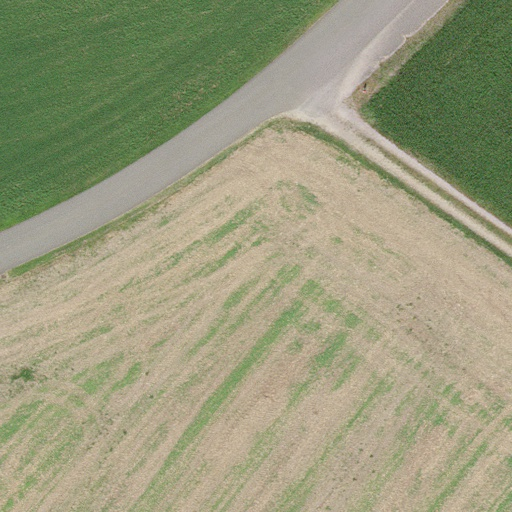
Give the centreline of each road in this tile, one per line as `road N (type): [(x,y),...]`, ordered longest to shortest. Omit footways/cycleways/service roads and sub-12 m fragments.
road 1 (unclassified): [(0,245),(77,217),(295,90),(386,0)]
road 2 (track): [(295,90),(511,246)]
